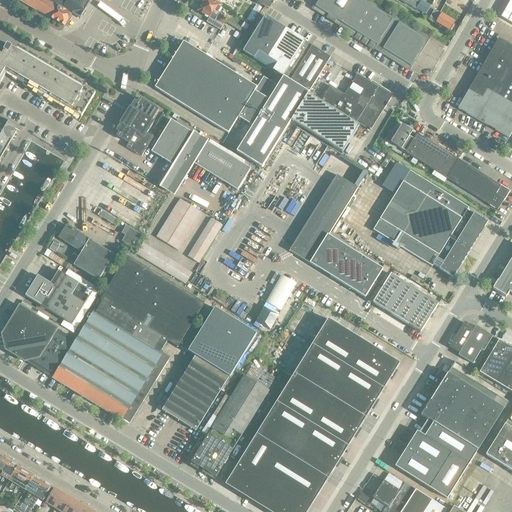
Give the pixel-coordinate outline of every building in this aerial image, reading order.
[(18,0),(64,26),(71,14),(47,0),(18,0)] [(47,0),(71,14),(79,18),(90,0),(47,0)] [(198,11),(209,18),(207,22),(220,30),(222,28),(223,25),(214,20),(218,14),(217,13),(221,5),(219,4),(212,0),(202,0),(202,1),(202,4),(198,11)] [(318,0),(313,9),(347,30),(346,31),(374,49),(375,47),(409,69),(429,38),(368,0),(318,0)] [(511,0),(501,19),(511,25),(511,0)] [(422,6),(419,10),(426,14),(429,10),(422,6)] [(430,17),(435,20),(439,13),(434,10),(430,17)] [(455,22),(441,13),(436,22),(450,30),(455,22)] [(265,17),(244,52),(264,64),(285,30),(265,17)] [(285,30),(264,64),(284,77),(305,42),(285,30)] [(511,132),(511,46),(498,39),(458,109),(509,138),(511,132)] [(183,42),(155,88),(228,134),(257,88),(183,42)] [(252,126),(236,152),(262,168),(291,121),(308,94),(330,58),(310,45),(305,42),(284,77),(277,87),(263,78),(238,117),(252,126)] [(0,84),(6,73),(10,75),(81,117),(95,93),(87,88),(86,91),(16,50),(11,48),(7,45),(5,50),(0,46),(0,84)] [(370,131),(392,97),(357,75),(344,95),(330,86),(330,87),(327,85),(319,98),(322,100),(321,101),(370,131)] [(359,126),(308,94),(291,121),(342,153),(359,126)] [(130,107),(129,109),(153,124),(154,122),(152,121),(158,110),(140,99),(138,102),(135,101),(131,108),(130,107)] [(129,109),(121,121),(152,140),(154,137),(147,133),(153,124),(129,109)] [(15,127),(0,118),(0,132),(11,139),(11,140),(12,140),(15,134),(12,133),(15,127)] [(251,169),(171,120),(151,152),(173,165),(188,174),(194,164),(237,191),(251,169)] [(119,132),(117,136),(129,143),(126,147),(141,157),(152,140),(121,121),(120,123),(121,124),(117,131),(119,132)] [(402,124),(391,142),(406,152),(413,141),(408,138),(413,131),(402,124)] [(0,146),(5,150),(11,140),(11,139),(0,132),(0,146)] [(406,152),(405,153),(446,178),(458,160),(425,139),(417,134),(413,141),(406,152)] [(385,168),(391,158),(387,155),(381,166),(385,168)] [(458,160),(446,178),(467,191),(487,203),(487,204),(497,210),(509,191),(458,160)] [(446,178),(434,170),(431,175),(464,195),(467,191),(446,178)] [(373,230),(390,241),(432,267),(433,265),(440,268),(439,269),(453,278),(488,222),(474,213),(473,214),(467,210),(469,208),(409,171),(373,230)] [(310,263),(365,298),(383,270),(328,236),(358,188),(336,175),(289,251),(310,263)] [(190,206),(180,199),(176,205),(187,211),(190,206)] [(173,210),(183,217),(187,211),(176,205),(173,210)] [(187,211),(198,218),(201,212),(190,206),(187,211)] [(115,224),(118,219),(102,209),(98,214),(115,224)] [(169,216),(180,222),(183,217),(173,210),(169,216)] [(183,217),(194,223),(198,218),(187,211),(183,217)] [(166,221),(177,228),(180,222),(169,216),(166,221)] [(180,222),(191,229),(194,223),(183,217),(180,222)] [(208,224),(219,231),(222,225),(211,219),(208,224)] [(163,227),(173,233),(177,228),(166,221),(163,227)] [(177,228),(187,234),(191,229),(180,222),(177,228)] [(219,231),(208,224),(204,230),(215,236),(219,231)] [(261,224),(241,254),(252,261),(255,256),(248,252),(252,247),(258,251),(269,235),(265,232),(267,228),(261,224)] [(82,252),(89,240),(67,226),(59,238),(82,252)] [(163,227),(159,232),(170,239),(173,233),(163,227)] [(173,233),(184,240),(187,234),(177,228),(173,233)] [(125,243),(129,245),(135,248),(142,235),(132,229),(125,243)] [(215,236),(204,230),(201,235),(212,242),(215,236)] [(170,239),(159,232),(156,238),(166,244),(170,239)] [(181,245),(184,240),(173,233),(170,239),(181,245)] [(212,242),(201,235),(198,241),(208,247),(212,242)] [(181,245),(170,239),(166,244),(177,251),(181,245)] [(98,280),(114,255),(89,240),(82,252),(74,265),(98,280)] [(56,251),(59,244),(53,241),(50,248),(56,251)] [(208,247),(198,241),(194,246),(205,253),(208,247)] [(141,258),(148,247),(142,244),(136,255),(141,258)] [(202,258),(205,253),(194,246),(191,252),(202,258)] [(141,258),(147,261),(153,251),(148,247),(141,258)] [(152,265),(159,254),(153,251),(147,261),(152,265)] [(202,258),(191,252),(187,257),(198,264),(202,258)] [(158,268),(164,257),(159,254),(152,265),(158,268)] [(20,307),(0,339),(3,347),(43,372),(46,374),(50,368),(56,372),(53,378),(121,420),(123,418),(130,422),(170,357),(162,353),(163,352),(162,351),(167,341),(178,347),(204,304),(127,256),(101,300),(102,301),(97,311),(95,310),(75,341),(31,314),(31,313),(20,307)] [(163,271),(170,261),(164,257),(158,268),(163,271)] [(497,281),(493,288),(493,289),(506,297),(507,297),(509,292),(511,293),(511,257),(498,280),(497,281)] [(62,265),(69,269),(73,262),(67,258),(62,265)] [(169,275),(175,264),(170,261),(163,271),(169,275)] [(174,278),(181,267),(175,264),(169,275),(174,278)] [(180,281),(186,271),(181,267),(174,278),(180,281)] [(38,276),(25,296),(45,308),(77,328),(101,290),(65,268),(54,286),(38,276)] [(186,271),(180,281),(185,285),(192,274),(186,271)] [(373,303),(385,310),(420,333),(438,304),(391,274),(373,303)] [(265,302),(281,311),(296,284),(281,275),(265,302)] [(254,324),(260,327),(261,323),(271,328),(278,314),(264,306),(254,324)] [(230,377),(256,334),(215,308),(188,351),(195,356),(162,410),(196,431),(229,377),(230,377)] [(328,319),(312,345),(384,390),(400,364),(328,319)] [(462,324),(449,346),(458,351),(471,329),(462,324)] [(475,326),(458,355),(473,364),(481,350),(484,351),(493,336),(490,335),(475,326)] [(479,372),(497,383),(511,392),(511,348),(499,340),(479,372)] [(312,345),(294,374),(366,418),(384,390),(312,345)] [(50,368),(46,374),(53,378),(56,372),(50,368)] [(421,415),(433,423),(425,436),(469,464),(504,409),(448,373),(435,395),(436,396),(432,402),(430,401),(421,415)] [(294,374),(276,403),(348,447),(366,418),(294,374)] [(244,376),(191,463),(216,478),(268,391),(244,376)] [(276,403),(256,435),(277,448),(328,479),(348,447),(276,403)] [(511,429),(504,425),(486,455),(511,471),(511,429)] [(447,499),(469,464),(425,436),(417,432),(396,467),(447,499)] [(256,435),(226,482),(247,495),(277,448),(256,435)] [(277,448),(247,495),(273,511),(307,511),(328,479),(277,448)] [(0,476),(9,461),(6,460),(6,458),(3,457),(1,457),(0,456),(0,476)] [(9,461),(0,476),(0,481),(2,483),(5,478),(9,481),(18,466),(17,466),(16,464),(14,463),(12,463),(9,461)] [(18,466),(9,481),(5,487),(14,492),(17,488),(19,489),(20,487),(25,490),(34,476),(24,470),(23,468),(20,467),(18,467),(18,466)] [(384,481),(373,497),(386,506),(388,508),(404,484),(389,474),(384,481)] [(25,510),(27,507),(28,505),(29,506),(43,482),(40,479),(39,478),(37,477),(35,477),(34,476),(25,490),(29,493),(23,503),(24,503),(21,507),(25,510)] [(43,482),(29,506),(33,508),(39,498),(43,501),(51,487),(50,486),(50,484),(47,483),(46,483),(43,482)] [(386,506),(382,511),(445,511),(447,510),(416,490),(405,483),(404,484),(388,508),(386,506)] [(54,488),(54,489),(45,503),(55,508),(63,494),(54,488)] [(357,500),(360,501),(362,503),(367,496),(362,493),(357,500)] [(55,508),(60,511),(65,511),(73,499),(63,494),(55,508)] [(73,499),(65,511),(77,511),(82,505),(73,499)]
